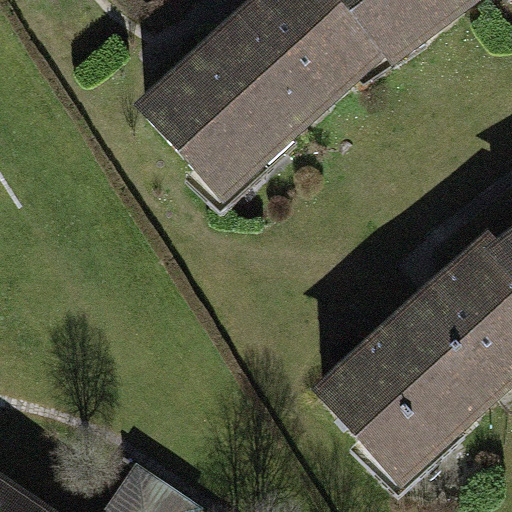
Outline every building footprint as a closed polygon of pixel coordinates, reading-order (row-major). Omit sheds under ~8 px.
[(275,0),(144,115),(217,197),(380,53),(338,0),(275,0)] [(338,0),(380,53),(389,64),(473,0),(338,0)] [(511,377),(511,274),(499,259),(490,248),(324,401),(400,483),(511,377)] [(511,248),(499,259),(511,274),(511,248)] [(52,511),(0,477),(0,511),(200,511),(138,469),(108,511),(52,511)]
